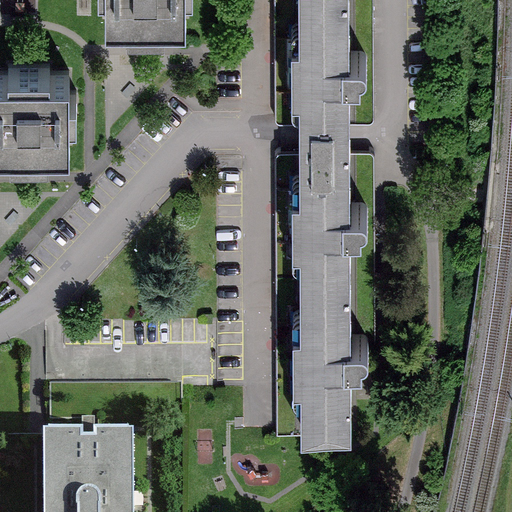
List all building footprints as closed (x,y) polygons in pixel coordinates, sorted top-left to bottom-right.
[(182,0),(106,0),(106,14),(137,14),(145,14),(154,14),(182,14),(182,0)] [(347,46),(346,0),(299,0),(300,32),(291,32),(292,82),(300,82),(301,120),(301,137),(348,133),(348,120),(347,67),(358,67),(358,46),(347,46)] [(67,73),(0,72),(0,140),(21,141),(28,141),(38,141),(67,141),(67,73)] [(349,198),(348,133),(301,137),(301,149),(301,182),(293,182),(294,232),(302,232),(302,279),(347,278),(347,217),(358,217),(358,198),(349,198)] [(348,334),(347,278),(302,279),(302,322),(293,322),(294,369),(302,368),(303,419),(351,419),(350,355),(360,355),(359,334),(348,334)] [(80,433),(44,432),(44,435),(43,511),(131,511),(132,433),(99,433),(94,433),(94,442),(80,442),(80,433)]
